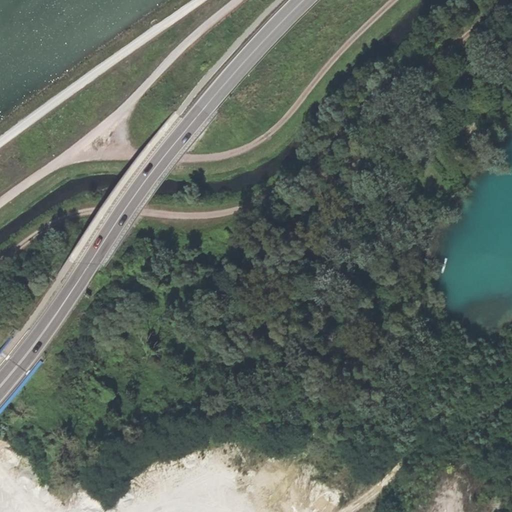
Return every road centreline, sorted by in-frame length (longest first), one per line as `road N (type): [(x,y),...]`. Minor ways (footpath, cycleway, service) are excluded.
road 1 (track): [(507,0),(327,154),(260,200),(227,213),(85,211),(0,260)]
road 2 (primary): [(306,0),(209,104),(0,392)]
road 3 (track): [(394,0),(334,55),(269,133),(247,146),(215,154),(76,152)]
road 4 (track): [(234,0),(76,152),(0,203)]
road 5 (track): [(0,140),(195,0)]
